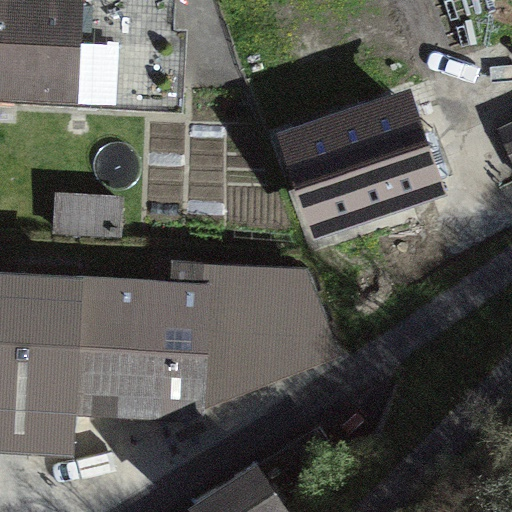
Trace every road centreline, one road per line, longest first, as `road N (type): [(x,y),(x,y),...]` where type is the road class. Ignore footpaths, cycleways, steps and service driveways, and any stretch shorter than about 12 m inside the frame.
road 1 (residential): [(130,511),(511,256)]
road 2 (residential): [(511,392),(393,511)]
